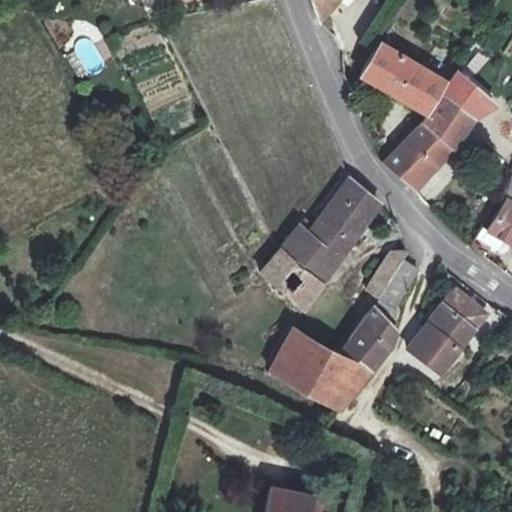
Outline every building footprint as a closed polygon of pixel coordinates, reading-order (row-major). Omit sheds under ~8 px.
[(316,0),(323,14),(334,0),(316,0)] [(379,41),(360,74),(422,111),(441,79),(379,41)] [(464,55),(449,45),(439,62),(451,69),(455,70),(464,55)] [(455,70),(451,69),(444,88),(434,107),(427,116),(411,134),(383,163),(413,190),(436,168),(454,150),(459,139),(470,122),(494,104),(455,70)] [(446,162),(419,188),(429,199),(456,173),(446,162)] [(358,188),(347,178),(310,225),(302,220),(297,227),(336,261),(376,204),(375,202),(358,188)] [(511,245),(511,185),(508,182),(500,199),(505,202),(488,231),(511,245)] [(296,225),(278,248),(319,286),(336,261),(297,227),(296,225)] [(272,257),(258,273),(261,276),(301,312),(319,286),(278,248),(276,251),(272,257)] [(400,260),(405,251),(389,252),(364,293),(375,300),(400,260)] [(415,269),(400,260),(375,300),(390,310),(415,269)] [(482,315),(451,291),(424,326),(456,350),(482,315)] [(392,332),(369,311),(353,339),(340,356),(368,372),(385,350),(388,345),(391,337),(392,332)] [(456,350),(424,326),(404,352),(407,353),(437,375),(456,350)] [(340,356),(290,328),(267,373),(337,413),(368,372),(340,356)] [(311,511),(314,501),(271,493),(266,511),(311,511)]
